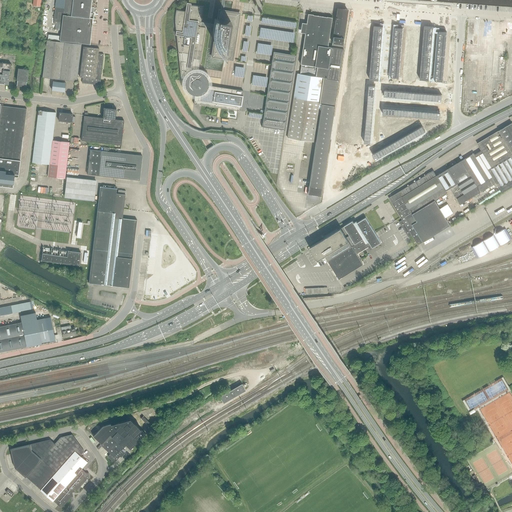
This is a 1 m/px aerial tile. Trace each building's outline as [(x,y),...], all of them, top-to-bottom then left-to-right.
[(61,31),(60,41),(90,45),(90,44),(89,44),(90,37),(91,37),(91,36),(90,36),(91,30),(91,29),(92,22),(93,18),(89,18),(89,13),(90,13),(89,13),(90,9),(90,8),(91,4),(91,3),(90,0),(56,0),(53,24),(56,24),(55,30),(61,31)] [(200,27),(201,22),(203,7),(191,5),(190,5),(190,4),(187,4),(186,12),(176,10),(175,15),(175,17),(175,18),(175,20),(175,22),(175,24),(176,32),(177,32),(176,34),(176,41),(178,52),(181,81),(185,82),(185,83),(185,84),(185,85),(185,86),(185,87),(185,88),(186,88),(186,89),(186,90),(187,90),(187,91),(188,92),(189,93),(190,93),(190,94),(191,94),(192,94),(192,95),(193,95),(194,95),(195,95),(193,104),(240,111),(243,91),(208,85),(209,84),(209,83),(208,82),(208,81),(208,80),(208,79),(207,79),(207,78),(207,77),(206,77),(206,76),(205,76),(205,75),(204,74),(203,73),(202,73),(201,73),(201,72),(200,72),(199,72),(198,72),(201,51),(205,27),(200,27)] [(347,10),(342,9),(337,9),(332,43),(332,47),(331,47),(328,47),(331,28),(332,18),(308,14),(307,24),(302,23),(300,33),(305,34),(300,64),(301,64),(300,74),(297,74),(287,138),(313,142),(323,78),(327,78),(327,79),(326,78),(326,79),(339,81),(339,80),(338,80),(343,50),(343,49),(344,44),(342,44),(347,10)] [(205,25),(217,27),(213,55),(224,57),(232,58),(239,15),(223,13),(223,11),(222,11),(220,11),(220,12),(219,12),(217,24),(201,22),(200,27),(205,27),(205,25)] [(488,33),(493,33),(494,19),(470,17),(469,33),(471,34),(470,43),(479,44),(480,35),(488,36),(488,33)] [(511,33),(511,19),(509,19),(509,22),(502,21),(501,27),(506,27),(506,33),(511,33)] [(370,72),(370,80),(379,80),(379,73),(380,65),(380,61),(380,57),(381,54),(381,50),(382,42),(382,35),(383,27),(374,26),(373,34),(373,42),(372,49),(372,53),(371,57),(371,60),(371,64),(370,72)] [(420,72),(420,80),(429,80),(430,72),(430,65),(430,61),(431,57),(431,53),(431,49),(432,42),(433,34),(433,27),(424,26),(424,33),(423,41),(422,49),(422,52),(422,56),(421,60),(421,64),(420,72)] [(267,37),(294,41),(296,31),(281,28),(281,29),(277,29),(276,31),(275,31),(275,32),(272,32),(272,34),(271,34),(270,35),(267,35),(267,37)] [(391,70),(391,77),(399,78),(399,71),(400,64),(401,57),(401,50),(402,43),(402,36),(403,29),(395,28),(394,35),(393,42),(393,49),(392,56),(392,63),(391,70)] [(436,74),(435,81),(443,82),(443,75),(444,67),(445,60),(445,53),(446,46),(446,39),(447,32),(439,31),(438,39),(438,46),(437,53),(437,60),(436,67),(436,74)] [(42,77),(44,77),(55,79),(55,81),(52,81),(51,90),(64,92),(65,83),(63,83),(64,80),(76,81),(81,44),(48,39),(48,40),(47,40),(42,77)] [(82,83),(100,85),(103,55),(98,54),(99,49),(83,47),(79,77),(82,77),(82,83)] [(296,55),(291,55),(274,52),(274,51),(273,51),(271,64),(262,127),(285,130),(296,55)] [(0,62),(0,83),(8,85),(11,64),(0,62)] [(17,80),(16,86),(17,86),(25,87),(26,87),(26,82),(27,82),(27,81),(26,81),(28,70),(18,68),(18,69),(17,80),(16,80),(17,80)] [(254,73),(252,83),(266,85),(267,82),(256,81),(256,77),(261,78),(262,74),(254,73)] [(336,81),(326,80),(323,100),(326,100),(325,103),(330,103),(330,101),(333,101),(336,81)] [(364,140),(364,143),(370,143),(371,140),(371,131),(372,125),(372,122),(373,116),(373,108),(374,105),(374,96),(375,90),(375,86),(369,86),(369,89),(368,95),(367,104),(367,107),(366,116),(366,122),(366,125),(365,131),(364,140)] [(384,90),(384,96),(387,97),(396,97),(402,98),(405,98),(411,99),(420,99),(423,100),(432,100),(438,101),(441,101),(442,95),(439,95),(433,94),(424,93),(421,93),(412,92),(405,92),(402,92),(396,91),(387,90),(384,90)] [(322,188),(334,106),(322,104),(309,186),(308,194),(320,196),(321,196),(322,188)] [(0,106),(0,186),(13,188),(14,177),(18,178),(26,109),(0,106)] [(103,118),(115,120),(116,109),(104,108),(103,118)] [(383,108),(383,114),(386,114),(395,115),(401,116),(404,116),(410,116),(419,117),(422,117),(431,118),(437,119),(440,119),(440,113),(437,112),(431,112),(422,111),(419,111),(410,110),(404,110),(401,109),(395,109),(386,108),(383,108)] [(52,141),(55,113),(38,110),(32,162),(49,164),(52,141)] [(72,115),(59,113),(59,121),(72,122),(72,115)] [(115,120),(103,118),(84,116),(81,141),(121,145),(124,121),(115,120)] [(452,167),(448,169),(449,170),(452,174),(451,174),(452,175),(454,179),(455,179),(458,184),(451,188),(460,204),(496,183),(501,192),(502,192),(511,186),(511,123),(500,130),(477,144),(478,145),(481,150),(475,154),(474,153),(469,156),(456,164),(455,163),(451,165),(452,167)] [(375,153),(372,154),(375,160),(378,158),(386,154),(391,151),(394,150),(399,147),(407,142),(409,141),(417,136),(422,133),(425,132),(422,126),(419,128),(414,131),(406,135),(404,137),(396,141),(391,144),(388,146),(383,149),(375,153)] [(65,178),(69,143),(52,141),(48,176),(65,178)] [(142,156),(90,150),(87,175),(99,176),(139,181),(142,156)] [(79,168),(68,167),(67,174),(78,176),(79,168)] [(438,175),(436,176),(446,191),(451,188),(458,184),(455,179),(454,179),(452,175),(451,174),(452,174),(449,170),(448,169),(438,176),(438,175)] [(392,196),(389,198),(390,200),(401,217),(402,220),(399,222),(408,237),(412,235),(418,245),(423,242),(450,225),(435,201),(447,193),(446,191),(436,176),(433,172),(433,171),(392,196)] [(95,181),(67,178),(65,195),(93,199),(95,181)] [(123,218),(122,218),(113,217),(114,208),(122,209),(121,209),(123,195),(123,194),(125,195),(125,194),(116,193),(116,189),(117,189),(117,188),(115,188),(102,187),(100,186),(100,187),(102,187),(91,283),(89,283),(129,288),(129,287),(127,287),(133,236),(135,220),(137,220),(123,218)] [(372,248),(381,242),(375,232),(366,218),(357,223),(356,221),(354,223),(352,221),(309,248),(310,249),(317,261),(325,256),(339,279),(363,264),(357,254),(371,245),(372,248)] [(80,252),(80,253),(73,252),(74,250),(72,250),(71,251),(68,251),(68,250),(43,247),(42,255),(41,255),(40,258),(42,258),(41,260),(42,260),(78,265),(78,266),(79,266),(81,252),(80,252)] [(298,294),(284,273),(264,286),(278,307),(298,294)] [(33,309),(31,301),(0,307),(0,317),(14,315),(13,313),(33,309)] [(0,352),(42,344),(55,341),(50,317),(44,318),(43,311),(20,316),(22,322),(0,326),(0,352)] [(75,328),(71,328),(70,325),(61,327),(62,330),(63,338),(76,335),(75,328)] [(241,384),(220,397),(222,401),(223,403),(245,390),(244,388),(242,385),(241,384)] [(143,420),(150,427),(152,425),(146,419),(143,416),(141,418),(143,420)] [(103,426),(93,436),(99,442),(101,444),(101,445),(102,446),(104,448),(106,450),(110,454),(108,457),(114,463),(121,456),(122,456),(125,453),(121,450),(122,448),(123,448),(126,446),(130,450),(145,434),(130,418),(110,424),(111,424),(103,426)] [(26,477),(35,484),(40,490),(53,501),(54,500),(58,504),(58,506),(63,506),(63,504),(70,496),(72,496),(72,492),(74,492),(74,490),(78,490),(78,487),(86,478),(89,478),(88,473),(86,473),(81,469),(87,463),(88,462),(80,455),(83,451),(72,435),(61,437),(55,444),(50,440),(10,449),(14,468),(25,478),(26,477)] [(483,483),(488,488),(496,480),(492,475),(488,478),(487,476),(484,478),(485,478),(483,481),(484,482),(483,483)]
